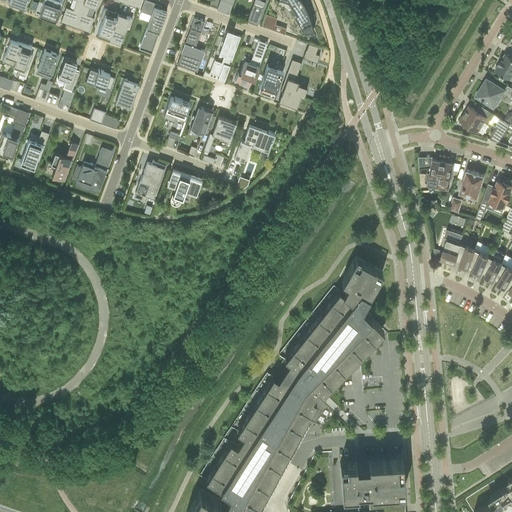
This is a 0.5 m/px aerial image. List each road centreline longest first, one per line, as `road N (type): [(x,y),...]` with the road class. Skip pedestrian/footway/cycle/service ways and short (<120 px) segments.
road 1 (unclassified): [(0,226),(58,245),(92,281),(88,352),(75,377),(29,402),(0,398)]
road 2 (residential): [(431,472),(413,282)]
road 3 (residential): [(511,2),(433,141)]
road 4 (residential): [(326,0),(367,133),(378,144)]
road 5 (residential): [(378,144),(337,0)]
road 6 (residential): [(178,3),(127,142)]
road 7 (residential): [(127,142),(0,95)]
road 8 (residential): [(413,282),(381,151)]
